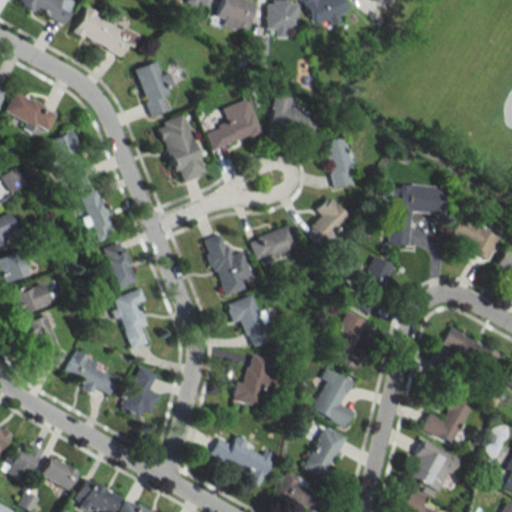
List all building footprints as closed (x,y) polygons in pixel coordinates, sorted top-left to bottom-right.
[(60,24),(71,0),(70,0),(17,0),(16,4),(60,24)] [(206,0),(181,0),(202,10),(206,0)] [(217,0),(210,22),(241,32),(251,0),(217,0)] [(293,30),(293,0),(262,0),(262,30),(293,30)] [(303,0),(300,2),(312,28),(344,13),(338,0),(303,0)] [(121,57),(133,31),(81,8),(69,34),(121,57)] [(131,67),(145,116),(166,109),(160,88),(169,85),(165,72),(155,75),(151,61),(131,67)] [(52,112),(12,91),(1,112),(41,133),(52,112)] [(264,125),(307,134),(311,113),(286,108),(288,98),(271,94),(264,125)] [(256,133),(244,98),(217,107),(223,123),(201,130),(208,149),(256,133)] [(168,173),(175,171),(178,181),(201,174),(194,151),(191,151),(180,114),(153,123),(168,173)] [(47,138),(65,188),(84,181),(66,132),(47,138)] [(319,141),(328,187),(350,183),(340,137),(319,141)] [(383,244),(404,246),(407,212),(438,214),(441,187),(388,182),(383,244)] [(85,226),(88,225),(93,240),(112,234),(94,188),(74,195),(85,226)] [(301,231),(315,245),(344,216),(324,196),(310,210),(316,216),(301,231)] [(0,214),(0,242),(3,241),(0,233),(0,232),(13,227),(6,212),(0,214)] [(454,217),(443,239),(485,258),(495,236),(454,217)] [(244,240),(253,263),(291,248),(282,225),(244,240)] [(200,239),(217,295),(240,289),(236,278),(245,275),(238,252),(225,255),(219,233),(200,239)] [(132,281),(117,241),(95,249),(109,289),(132,281)] [(511,279),(511,253),(501,248),(490,268),(511,279)] [(0,255),(0,282),(0,283),(25,272),(16,249),(0,255)] [(389,265),(369,255),(361,272),(355,269),(348,285),(360,291),(354,303),(368,310),(389,265)] [(7,293),(16,315),(46,301),(36,280),(7,293)] [(110,297),(125,348),(145,343),(134,303),(140,301),(136,289),(110,297)] [(229,322),(236,320),(242,338),(261,332),(248,294),(222,303),(229,322)] [(361,319),(341,310),(325,345),(344,355),(361,319)] [(60,359),(42,314),(20,323),(38,367),(60,359)] [(494,351),(446,327),(437,346),(485,369),(494,351)] [(60,374),(103,397),(114,378),(93,367),(95,363),(73,351),(60,374)] [(228,401),(258,407),(262,389),(268,391),(271,377),(263,375),(266,359),(246,355),(240,383),(232,381),(228,401)] [(147,413),(155,393),(146,390),(153,373),(135,366),(117,409),(135,416),(138,410),(147,413)] [(502,386),(511,390),(511,369),(510,368),(502,386)] [(307,408),(339,427),(349,409),(337,403),(349,382),(328,370),(307,408)] [(446,444),(466,407),(448,397),(437,418),(425,412),(417,429),(446,444)] [(322,479),(341,435),(318,425),(299,469),(322,479)] [(255,485),(268,457),(230,439),(228,443),(215,437),(207,454),(245,472),(242,479),(255,485)] [(10,445),(0,462),(0,470),(21,482),(39,450),(21,440),(17,448),(10,445)] [(419,440),(401,475),(422,485),(421,488),(435,495),(453,457),(419,440)] [(511,446),(495,487),(511,494),(511,446)] [(74,471),(48,455),(37,473),(63,490),(74,471)] [(109,511),(118,496),(82,478),(69,503),(86,511),(89,507),(99,511),(109,511)]
